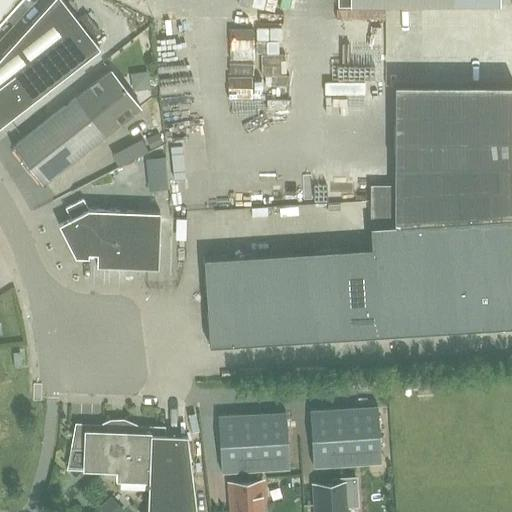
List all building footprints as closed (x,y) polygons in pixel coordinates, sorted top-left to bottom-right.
[(0,0),(0,20),(18,0),(0,0)] [(51,0),(0,56),(0,125),(100,48),(62,0),(51,0)] [(285,17),(258,18),(259,40),(285,39),(285,17)] [(360,54),(358,33),(343,34),(344,55),(360,54)] [(247,41),(240,50),(259,64),(266,55),(247,41)] [(279,92),(301,78),(284,53),(262,68),(279,92)] [(76,97),(13,146),(42,184),(105,135),(118,125),(140,107),(110,69),(98,79),(88,87),(76,97)] [(371,246),(203,257),(208,345),(511,325),(511,84),(394,84),(393,184),(370,184),(369,226),(370,227),(371,246)] [(287,135),(283,137),(292,150),(310,137),(300,123),(306,119),(293,100),(273,113),(287,135)] [(267,160),(274,147),(255,137),(248,150),(267,160)] [(154,178),(170,177),(169,151),(153,152),(154,178)] [(137,158),(116,166),(119,176),(141,169),(137,158)] [(86,164),(90,174),(105,168),(102,159),(86,164)] [(96,265),(116,266),(158,267),(160,211),(88,209),(83,198),(65,207),(71,218),(58,224),(75,256),(97,257),(96,265)] [(134,279),(136,310),(148,310),(146,279),(134,279)] [(377,405),(309,409),(313,465),(381,461),(377,405)] [(285,411),(217,415),(221,471),(289,467),(285,411)] [(128,489),(148,489),(147,511),(196,511),(187,435),(162,434),(163,428),(77,424),(69,466),(118,468),(118,477),(128,489)] [(315,511),(344,511),(346,511),(345,502),(357,501),(354,472),(330,475),(330,480),(313,481),(315,511)] [(230,483),(231,511),(263,511),(262,481),(230,483)]
